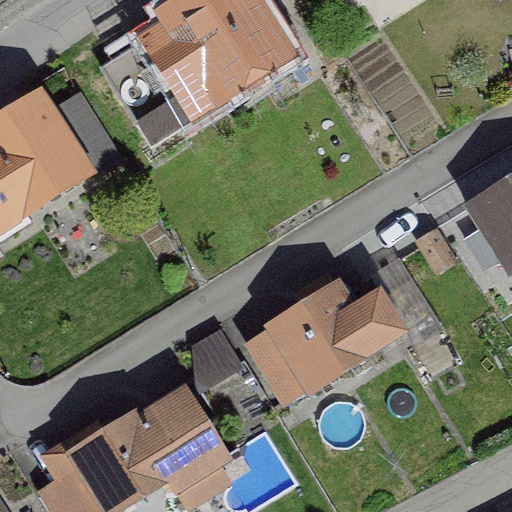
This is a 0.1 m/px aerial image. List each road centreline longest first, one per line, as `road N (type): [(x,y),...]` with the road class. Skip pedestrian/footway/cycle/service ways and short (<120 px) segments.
road 1 (residential): [(0,413),(8,427),(511,127)]
road 2 (residential): [(0,71),(108,0)]
